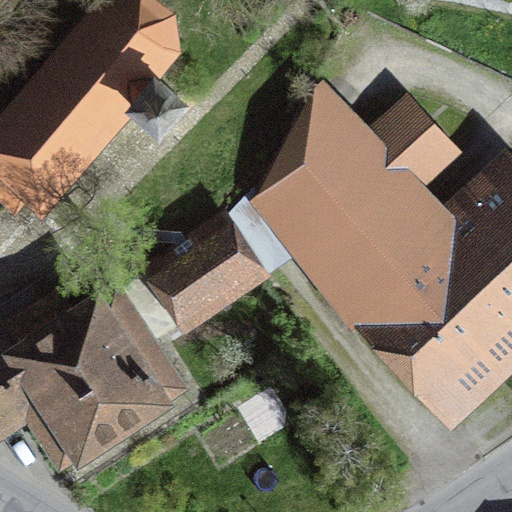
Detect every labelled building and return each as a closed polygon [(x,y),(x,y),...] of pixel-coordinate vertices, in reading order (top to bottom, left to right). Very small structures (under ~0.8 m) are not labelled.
[(169,66),(188,46),(183,10),(165,0),(122,0),(0,133),(0,155),(12,166),(0,179),(0,187),(33,217),(42,207),(58,222),(158,112),(171,123),(199,93),(169,66)] [(295,243),(341,293),(441,214),(420,194),(464,149),(416,100),(373,137),(317,78),(228,229),(256,275),(295,243)] [(511,166),(506,160),(441,214),(341,293),(431,411),(511,342),(511,166)] [(160,270),(188,316),(256,275),(228,229),(160,270)] [(128,291),(112,259),(0,325),(0,426),(36,403),(70,465),(191,395),(163,346),(128,291)]
